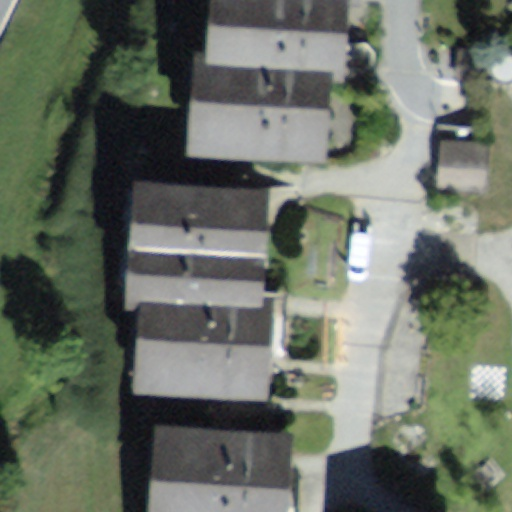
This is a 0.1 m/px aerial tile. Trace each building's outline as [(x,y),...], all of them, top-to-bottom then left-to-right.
[(349,1),(332,0),(206,0),(203,69),(329,74),(344,78),(349,1)] [(329,74),(203,69),(187,68),(184,153),(326,159),(329,74)] [(494,142),(444,138),(440,192),(490,196),(494,142)] [(273,191),(128,178),(122,245),(136,244),(267,258),(273,191)] [(267,258),(136,244),(130,310),(147,312),(261,323),(267,258)] [(261,323),(147,312),(138,390),(269,403),(278,325),(261,323)] [(296,511),(301,432),(151,423),(146,511),(296,511)]
